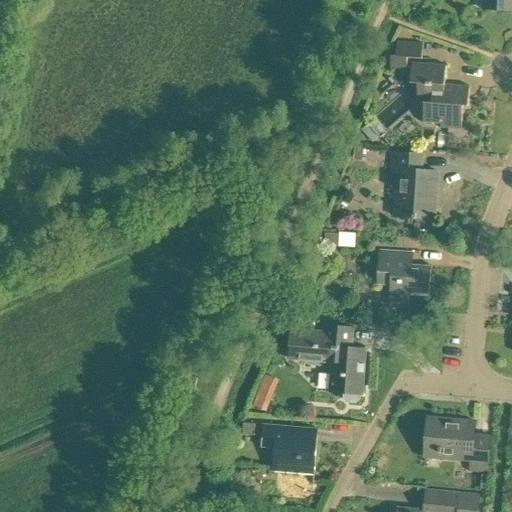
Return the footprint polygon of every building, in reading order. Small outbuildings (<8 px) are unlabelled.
[(511,12),(511,0),(481,0),(481,9),(511,12)] [(421,60),(423,45),(398,42),(396,56),(391,56),(390,69),(406,71),(407,59),(421,60)] [(462,107),(468,107),(469,86),(445,85),(446,65),(411,63),(410,84),(417,85),(416,102),(423,102),(421,123),(440,124),(439,129),(460,130),(462,107)] [(369,126),(363,132),(373,144),(379,138),(369,126)] [(363,161),(364,145),(354,144),(353,160),(363,161)] [(434,220),(438,173),(421,172),(422,155),(392,153),(390,178),(397,178),(394,217),(434,220)] [(329,237),(329,246),(340,245),(339,236),(329,237)] [(429,296),(431,268),(411,267),(412,256),(420,256),(420,254),(380,252),(378,284),(390,285),(389,301),(408,303),(408,294),(429,296)] [(322,366),(324,362),(332,363),(330,393),(345,394),(344,398),(348,402),(356,403),(360,400),(360,395),(363,395),(366,350),(346,348),(347,330),(353,331),(353,330),(325,327),(324,330),(290,327),(288,359),(305,361),(308,365),(322,366)] [(258,393),(253,405),(258,408),(266,411),(271,398),(264,395),(258,393)] [(474,423),(427,419),(423,457),(470,462),(470,471),(487,472),(490,438),(473,437),(474,423)] [(243,422),(242,434),(256,435),(256,423),(243,422)] [(263,425),(261,449),(275,450),(273,472),(314,476),(317,442),(292,440),(293,427),(263,425)] [(477,511),(479,495),(460,494),(424,490),(422,511),(397,509),(396,511),(477,511)]
